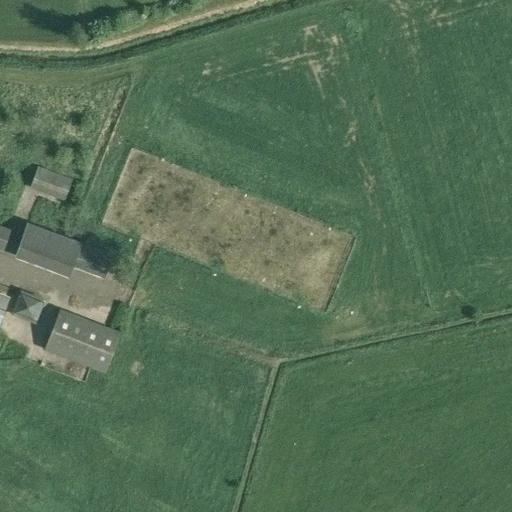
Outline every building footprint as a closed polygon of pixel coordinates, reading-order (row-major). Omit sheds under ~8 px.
[(72,177),(39,165),(31,188),(64,200),(72,177)] [(73,267),(103,279),(114,253),(83,241),(29,222),(16,256),(70,275),(73,267)] [(0,224),(0,247),(4,249),(11,229),(0,224)] [(12,288),(15,309),(35,305),(32,285),(12,288)] [(0,323),(10,296),(0,292),(0,323)] [(107,372),(121,331),(61,308),(45,349),(93,366),(107,372)]
